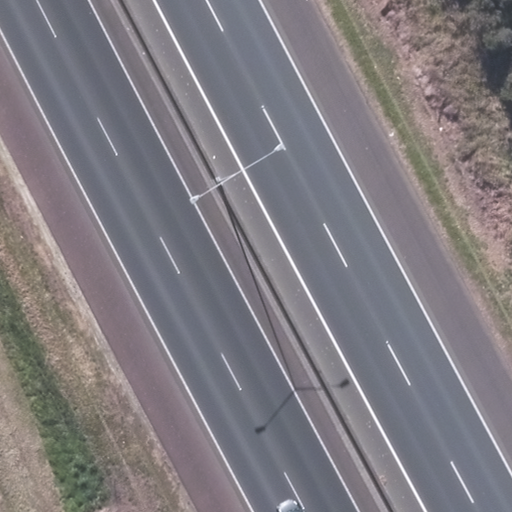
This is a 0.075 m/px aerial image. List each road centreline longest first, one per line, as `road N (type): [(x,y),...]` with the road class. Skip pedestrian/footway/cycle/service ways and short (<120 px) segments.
road 1 (motorway): [(209,0),(480,511)]
road 2 (motorway): [(300,511),(37,0)]
